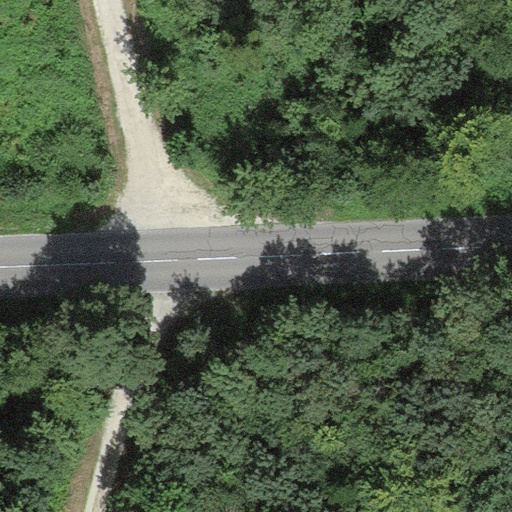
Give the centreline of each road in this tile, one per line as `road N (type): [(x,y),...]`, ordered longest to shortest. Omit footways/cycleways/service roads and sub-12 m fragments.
road 1 (track): [(118,0),(165,255),(98,511)]
road 2 (unclassified): [(511,239),(0,263)]
